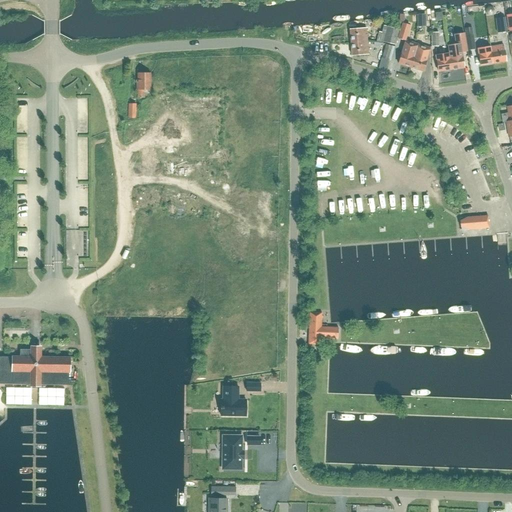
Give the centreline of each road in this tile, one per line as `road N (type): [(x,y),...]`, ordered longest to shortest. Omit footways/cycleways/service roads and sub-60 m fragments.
road 1 (residential): [(399,494),(308,488),(290,462),(295,51)]
road 2 (unclassified): [(51,59),(226,43),(295,51)]
road 3 (unclassified): [(450,91),(419,90),(295,51)]
